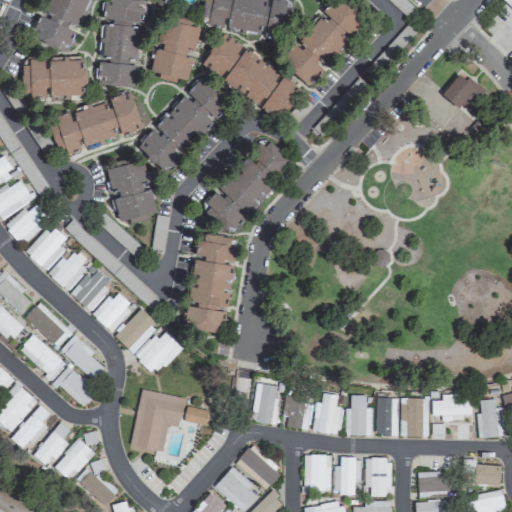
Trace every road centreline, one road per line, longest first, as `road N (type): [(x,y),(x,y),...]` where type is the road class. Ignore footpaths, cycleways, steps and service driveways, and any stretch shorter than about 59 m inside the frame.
road 1 (residential): [(245,358),(262,234),(467,0)]
road 2 (residential): [(0,244),(108,351),(107,429),(116,461),(159,511)]
road 3 (residential): [(511,447),(352,446),(239,427)]
road 4 (residential): [(0,355),(65,412),(106,415)]
road 5 (residential): [(426,0),(511,87)]
